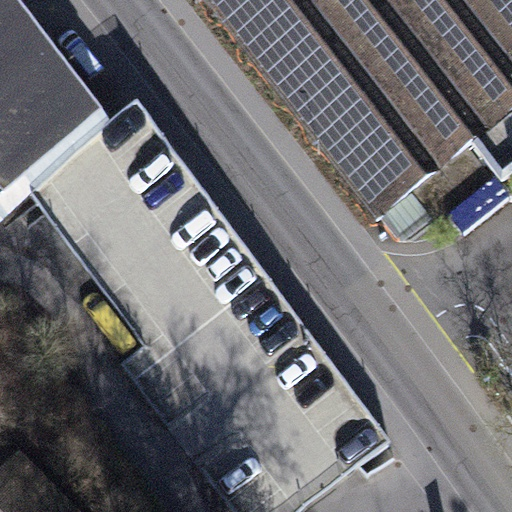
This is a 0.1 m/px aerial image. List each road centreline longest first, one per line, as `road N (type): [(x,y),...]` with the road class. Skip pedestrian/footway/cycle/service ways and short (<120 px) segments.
road 1 (secondary): [(116,0),(508,511)]
road 2 (track): [(163,474),(40,299),(0,274)]
